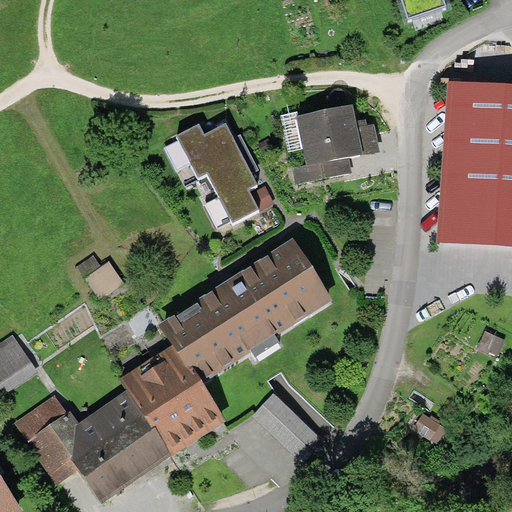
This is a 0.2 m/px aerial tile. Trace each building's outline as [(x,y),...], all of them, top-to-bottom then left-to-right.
[(397,0),(404,24),(442,13),(437,0),(397,0)] [(511,93),(447,90),(437,242),(511,246),(511,93)] [(277,122),(291,190),(348,179),(345,159),(376,153),(370,124),(349,128),(345,109),(277,122)] [(199,124),(173,139),(194,176),(203,171),(207,180),(242,160),(222,126),(206,135),(199,124)] [(242,160),(207,180),(219,200),(207,207),(221,233),(258,212),(246,191),(256,185),(242,160)] [(181,350),(202,382),(332,295),(293,238),(164,325),(181,350)] [(101,268),(94,257),(78,267),(100,301),(124,285),(109,262),(101,268)] [(14,335),(0,344),(0,382),(6,391),(37,370),(14,335)] [(481,335),(473,352),(493,361),(500,343),(481,335)] [(227,419),(202,382),(181,350),(146,374),(140,366),(119,380),(126,392),(171,457),(227,419)] [(100,505),(171,457),(126,392),(80,423),(60,393),(15,423),(56,482),(75,469),(100,505)] [(324,440),(274,395),(254,418),(304,462),(324,440)] [(445,435),(419,416),(404,437),(430,456),(445,435)] [(0,511),(25,511),(0,475),(0,511)]
